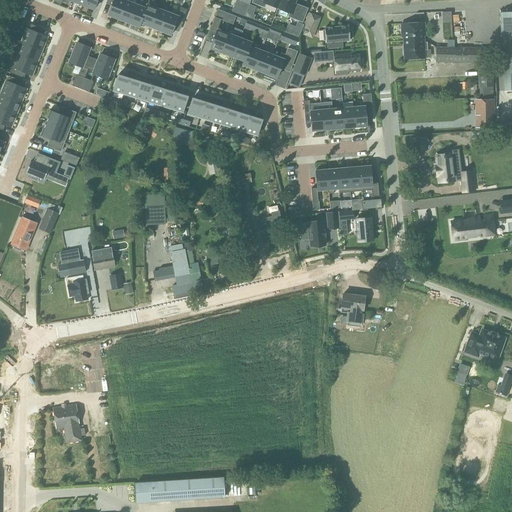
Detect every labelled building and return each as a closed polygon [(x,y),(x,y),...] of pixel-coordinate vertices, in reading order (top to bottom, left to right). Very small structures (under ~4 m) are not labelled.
[(93,11),(97,0),(84,0),(82,5),(83,5),(82,6),(93,11)] [(118,20),(125,1),(122,0),(113,0),(108,16),(118,20)] [(139,27),(147,5),(149,0),(148,0),(145,9),(135,5),(129,23),(139,27)] [(150,27),(158,7),(159,4),(153,2),(154,0),(153,0),(149,0),(147,5),(139,27),(141,23),(150,27)] [(278,8),(280,0),(253,0),(253,3),(264,7),(265,3),(278,8)] [(280,0),(278,8),(290,13),(289,17),(302,22),(307,9),(294,4),(295,0),(280,0)] [(129,23),(135,5),(125,1),(118,20),(119,20),(119,19),(129,23)] [(160,32),(168,11),(158,7),(150,27),(160,31),(159,32),(160,32)] [(169,11),(168,11),(160,32),(170,36),(176,20),(182,23),(187,10),(181,7),(177,17),(168,13),(169,11)] [(506,91),(511,90),(511,12),(502,13),(506,91)] [(425,23),(429,23),(430,29),(437,28),(435,16),(437,16),(437,13),(424,14),(425,23)] [(221,54),(229,34),(217,30),(221,20),(215,17),(210,30),(216,32),(209,49),(221,54)] [(403,37),(403,41),(424,40),(423,36),(425,36),(424,23),(400,24),(401,37),(403,37)] [(19,42),(23,44),(41,51),(47,37),(41,35),(44,29),(31,24),(29,30),(27,29),(21,43),(19,42)] [(348,26),(324,28),(326,43),(328,42),(328,48),(342,47),(341,41),(350,41),(348,26)] [(233,57),(241,37),(240,36),(239,39),(229,34),(221,54),(222,54),(222,52),(233,57)] [(243,65),(252,41),(241,37),(233,57),(244,61),(242,65),(243,65)] [(427,42),(424,42),(424,40),(403,41),(404,59),(425,58),(424,50),(427,50),(427,42)] [(254,69),(261,51),(250,47),(252,41),(243,65),(254,69)] [(37,61),(41,51),(23,44),(19,42),(15,52),(13,51),(37,61)] [(193,48),(199,52),(204,45),(198,42),(193,48)] [(88,69),(92,58),(87,56),(90,48),(77,43),(69,62),(82,68),(82,67),(88,69)] [(457,63),(457,48),(435,47),(435,63),(457,63)] [(276,80),(283,62),(292,66),(298,52),(288,48),(285,55),(281,53),(279,58),(272,56),(265,75),(276,80)] [(482,98),(493,97),(492,74),(491,63),(485,63),(485,51),(479,51),(479,48),(457,48),(457,63),(480,64),(482,98)] [(31,75),(37,61),(13,51),(5,71),(24,79),(26,73),(31,75)] [(265,75),(272,56),(261,51),(254,69),(265,73),(264,75),(265,75)] [(360,70),(359,55),(351,56),(350,53),(334,55),(335,57),(332,57),(332,51),(314,53),(315,62),(335,60),(336,75),(348,74),(347,71),(360,70)] [(98,60),(92,58),(88,69),(94,71),(93,74),(107,79),(115,60),(100,54),(98,60)] [(300,54),(293,71),(304,75),(310,59),(300,54)] [(125,94),(132,73),(128,72),(126,78),(118,75),(113,91),(125,94)] [(137,98),(141,82),(134,80),(135,74),(132,73),(125,94),(137,98)] [(80,89),(85,78),(76,75),(72,86),(80,89)] [(20,103),(26,89),(15,85),(17,79),(8,76),(0,95),(20,103)] [(93,81),(85,78),(80,89),(89,92),(93,81)] [(148,102),(155,80),(151,79),(149,85),(141,82),(137,98),(148,102)] [(160,105),(164,89),(157,87),(158,81),(155,80),(148,102),(160,105)] [(213,84),(211,90),(217,92),(220,82),(214,80),(213,84)] [(352,84),(344,85),(344,93),(352,92),(352,84)] [(171,109),(177,87),(174,86),(172,92),(164,89),(160,105),(171,109)] [(106,101),(109,92),(96,87),(93,94),(101,97),(101,98),(101,99),(103,99),(106,101)] [(183,112),(188,97),(179,94),(181,88),(177,87),(171,109),(183,112)] [(364,107),(354,108),(355,128),(368,127),(367,119),(366,119),(365,109),(371,108),(370,94),(363,95),(364,107)] [(20,103),(0,95),(0,96),(0,107),(16,113),(20,103)] [(199,117),(206,96),(202,95),(201,101),(192,98),(188,114),(199,117)] [(211,121),(216,105),(208,103),(210,97),(206,96),(199,117),(211,121)] [(476,131),(495,130),(495,129),(495,127),(494,99),(475,99),(476,131)] [(323,131),(321,111),(310,112),(309,100),(303,101),(305,114),(310,114),(312,132),(323,131)] [(222,125),(229,103),(225,102),(223,108),(216,105),(211,121),(222,125)] [(234,128),(239,113),(231,110),(233,104),(229,103),(222,125),(233,128),(234,128)] [(11,127),(16,113),(0,107),(0,129),(3,131),(5,125),(11,127)] [(75,113),(62,108),(60,115),(50,111),(46,123),(68,132),(75,113)] [(355,128),(354,108),(343,109),(345,128),(351,127),(351,126),(355,126),(355,128)] [(245,132),(252,110),(248,109),(246,115),(239,113),(234,128),(233,128),(233,130),(245,134),(246,132),(245,132)] [(345,128),(343,109),(332,110),(334,129),(340,128),(340,127),(344,127),(344,128),(345,128)] [(257,135),(262,120),(254,117),(256,112),(252,110),(245,132),(246,132),(257,135)] [(334,129),(332,110),(321,111),(323,131),(324,131),(323,128),(327,128),(328,129),(334,129)] [(61,151),(68,132),(46,123),(41,135),(43,135),(42,137),(50,140),(47,146),(61,151)] [(438,166),(436,166),(437,176),(439,176),(440,183),(461,180),(463,192),(475,191),(472,171),(461,173),(461,175),(454,176),(452,162),(460,161),(458,150),(447,152),(447,154),(436,155),(438,166)] [(56,173),(60,162),(49,158),(46,164),(36,160),(35,163),(33,162),(31,161),(26,173),(29,174),(28,177),(37,181),(38,178),(44,180),(45,177),(53,180),(56,173)] [(372,173),(371,165),(359,166),(361,191),(372,190),(372,197),(379,196),(378,183),(372,183),(371,173),(372,173)] [(70,180),(74,169),(67,166),(63,176),(63,177),(68,179),(70,180)] [(361,191),(359,166),(358,166),(359,168),(353,168),(353,169),(348,170),(350,192),(361,191)] [(163,186),(172,186),(172,168),(163,168),(163,186)] [(328,189),(327,169),(315,170),(317,188),(311,189),(312,202),(318,202),(317,190),(328,189)] [(340,193),(338,169),(331,170),(331,171),(327,172),(327,169),(328,189),(339,188),(339,193),(340,193)] [(350,192),(348,170),(344,170),(344,169),(338,169),(340,193),(350,192)] [(226,188),(252,183),(250,173),(224,179),(226,188)] [(247,206),(244,194),(230,197),(230,191),(225,191),(227,200),(231,199),(233,210),(247,206)] [(202,207),(204,198),(191,195),(189,204),(202,207)] [(35,207),(37,199),(22,196),(20,204),(35,207)] [(511,198),(505,200),(499,200),(500,209),(501,214),(511,212),(511,198)] [(363,209),(381,208),(381,205),(381,199),(362,201),(363,209)] [(49,233),(57,213),(46,209),(38,229),(49,233)] [(251,223),(249,223),(248,217),(245,218),(244,210),(233,212),(240,239),(244,254),(258,251),(255,239),(253,229),(252,229),(251,223)] [(464,220),(451,222),(453,240),(467,239),(467,237),(478,236),(478,237),(483,237),(483,238),(496,236),(493,213),(476,215),(475,210),(462,211),(464,220)] [(279,211),(271,213),(272,217),(265,218),(267,227),(282,224),(279,211)] [(354,211),(339,213),(340,222),(354,221),(354,211)] [(338,212),(326,213),(328,229),(339,228),(340,228),(338,212)] [(26,250),(37,224),(22,218),(11,244),(26,250)] [(372,226),(371,218),(362,219),(362,218),(361,218),(361,219),(356,220),(358,234),(356,234),(358,234),(358,242),(365,241),(365,243),(366,242),(366,241),(373,240),(372,227),(373,227),(373,226),(372,226)] [(325,245),(323,222),(317,222),(311,223),(308,223),(308,224),(309,230),(302,230),(303,239),(302,240),(302,241),(310,240),(310,247),(325,245)] [(113,239),(124,238),(123,230),(111,232),(113,239)] [(111,247),(91,251),(93,258),(95,270),(114,267),(112,254),(111,247)] [(153,272),(154,276),(155,281),(167,279),(175,277),(176,285),(173,286),(175,295),(192,292),(190,283),(184,251),(184,249),(169,252),(173,268),(165,270),(165,267),(161,268),(161,270),(153,272)] [(185,251),(184,251),(190,283),(192,292),(203,290),(198,263),(193,264),(191,250),(185,251)] [(86,273),(84,260),(80,261),(79,256),(72,257),(71,251),(61,253),(63,264),(67,264),(69,276),(86,273)] [(210,266),(224,263),(221,252),(208,255),(210,266)] [(429,256),(426,265),(437,269),(440,261),(429,256)] [(451,274),(462,279),(465,271),(454,266),(451,274)] [(468,271),(463,283),(488,292),(492,280),(468,271)] [(112,290),(123,288),(120,274),(109,276),(112,290)] [(76,302),(87,300),(83,275),(66,279),(69,296),(75,295),(76,302)] [(452,286),(453,276),(442,275),(441,285),(452,286)] [(37,295),(51,293),(50,286),(37,287),(37,295)] [(343,294),(340,312),(348,313),(347,323),(361,324),(365,297),(343,294)] [(399,402),(429,411),(456,325),(441,321),(437,335),(429,333),(430,328),(425,327),(423,336),(430,338),(429,342),(434,344),(427,367),(411,362),(399,402)] [(471,333),(465,352),(478,356),(479,353),(497,359),(505,338),(496,335),(497,334),(496,333),(496,334),(491,333),(491,332),(491,331),(490,333),(482,330),(480,336),(471,333)] [(97,347),(76,351),(79,364),(94,361),(94,364),(88,365),(91,380),(97,379),(96,374),(103,373),(100,360),(99,360),(97,347)] [(470,367),(460,364),(457,373),(458,373),(455,382),(463,385),(466,376),(467,376),(470,367)] [(75,369),(55,372),(57,387),(68,386),(68,388),(69,398),(92,395),(91,385),(78,387),(75,369)] [(114,418),(187,410),(185,389),(112,397),(114,418)] [(58,417),(54,418),(56,427),(57,427),(60,442),(75,439),(72,423),(75,423),(73,412),(70,412),(69,401),(56,403),(58,417)] [(106,443),(103,419),(91,421),(94,444),(106,443)] [(133,431),(142,430),(140,422),(131,424),(133,431)] [(223,477),(136,483),(137,503),(225,497),(223,477)] [(117,495),(117,484),(84,485),(84,497),(89,497),(89,503),(108,502),(107,495),(117,495)] [(69,495),(69,511),(77,511),(77,495),(69,495)] [(52,507),(63,507),(63,500),(52,499),(52,507)]
